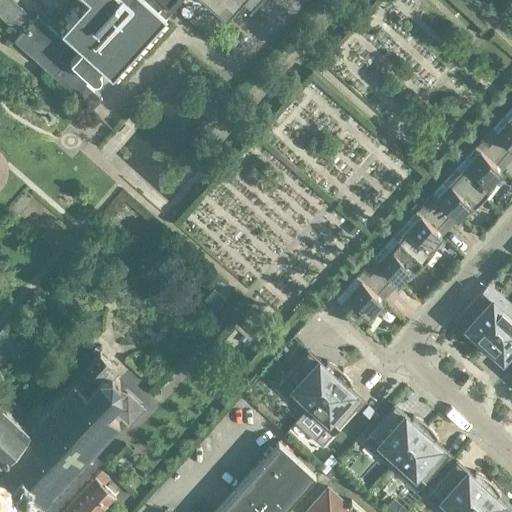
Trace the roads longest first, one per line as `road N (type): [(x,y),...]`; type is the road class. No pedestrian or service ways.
road 1 (residential): [(511,232),(422,334),(418,349)]
road 2 (residential): [(418,349),(430,375),(511,451)]
